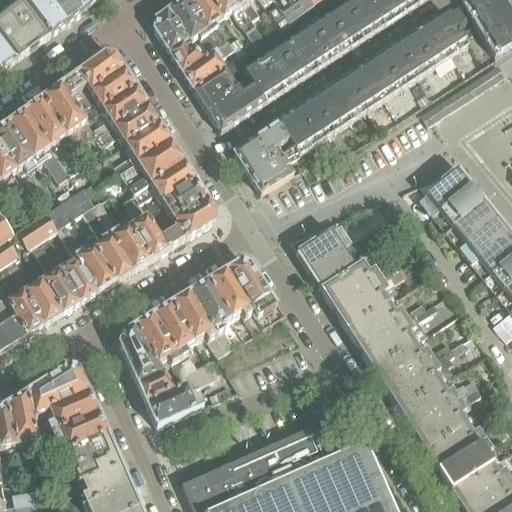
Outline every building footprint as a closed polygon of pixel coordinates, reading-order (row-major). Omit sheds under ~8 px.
[(68,29),(44,0),(16,0),(22,6),(50,42),(68,29)] [(84,17),(69,0),(44,0),(68,29),(84,17)] [(100,6),(94,0),(69,0),(84,17),(100,6)] [(222,24),(204,0),(190,0),(184,5),(218,54),(227,48),(229,50),(237,44),(233,40),(225,46),(214,30),(222,24)] [(263,47),(250,28),(230,0),(204,0),(222,24),(230,19),(255,53),(263,47)] [(255,1),(254,0),(230,0),(250,28),(258,22),(247,6),(255,1)] [(284,6),(279,0),(254,0),(255,1),(256,0),(267,0),(276,12),(284,6)] [(279,35),(313,11),(306,1),(304,0),(293,0),(292,2),(284,6),(276,12),(275,13),(282,23),(274,28),(279,35)] [(313,11),(328,0),(308,0),(306,1),(313,11)] [(383,34),(360,0),(342,11),(359,35),(365,45),(383,34)] [(399,23),(383,0),(360,0),(383,34),(399,23)] [(416,12),(408,0),(383,0),(399,23),(416,12)] [(432,1),(431,0),(408,0),(416,12),(432,1)] [(471,27),(504,7),(499,0),(477,0),(462,10),(461,10),(446,20),(454,31),(468,22),(471,27)] [(218,54),(184,5),(168,16),(189,48),(197,42),(201,49),(193,54),(201,65),(209,60),(218,54)] [(50,42),(22,6),(0,22),(16,40),(13,43),(25,59),(50,42)] [(482,45),(511,26),(511,19),(504,7),(471,27),(482,45)] [(359,35),(342,11),(326,22),(349,56),(365,45),(359,35)] [(193,54),(189,48),(168,16),(155,25),(153,36),(181,80),(201,65),(193,54)] [(467,52),(459,39),(454,31),(446,20),(429,31),(450,63),(467,52)] [(349,56),(326,22),(310,33),(332,66),(349,56)] [(495,62),(511,51),(511,26),(482,45),(494,63),(495,63),(495,62)] [(450,63),(429,31),(412,42),(433,74),(450,63)] [(332,66),(310,33),(293,43),(316,77),(332,66)] [(18,64),(0,42),(0,74),(2,76),(18,64)] [(433,74),(412,42),(395,53),(416,85),(433,74)] [(316,77),(293,43),(276,55),(299,88),(316,77)] [(224,75),(218,66),(233,56),(229,50),(227,48),(218,54),(209,60),(201,65),(181,80),(193,97),(224,75)] [(416,85),(395,53),(378,64),(399,96),(416,85)] [(299,88),(276,55),(260,65),(282,99),(299,88)] [(70,107),(102,87),(121,75),(114,64),(114,63),(103,62),(61,93),(68,104),(70,107)] [(399,96),(378,64),(361,76),(382,108),(399,96)] [(282,99),(260,65),(243,76),(236,66),(231,69),(239,80),(243,77),(254,92),(251,94),(263,111),(282,99)] [(503,82),(497,72),(490,76),(497,86),(503,82)] [(101,117),(134,95),(121,75),(102,87),(70,107),(78,118),(94,107),(101,117)] [(204,115),(237,94),(224,75),(193,97),(204,115)] [(382,108),(361,76),(345,86),(367,117),(382,108)] [(497,86),(490,76),(484,80),(491,90),(497,86)] [(491,90),(484,80),(478,84),(484,95),(491,90)] [(484,95),(478,84),(471,88),(478,99),(484,95)] [(367,117),(345,86),(328,97),(349,129),(367,117)] [(478,99),(471,88),(465,93),(471,103),(478,99)] [(91,137),(78,118),(70,107),(68,104),(61,93),(42,106),(66,143),(72,153),(81,148),(90,161),(100,154),(96,145),(91,137)] [(471,103),(465,93),(459,97),(465,107),(471,103)] [(219,139),(263,111),(251,94),(241,101),(237,94),(204,115),(219,139)] [(96,145),(146,113),(134,95),(101,117),(107,126),(91,137),(96,145)] [(349,129),(328,97),(311,108),(332,140),(349,129)] [(465,107),(459,97),(452,101),(459,111),(465,107)] [(459,111),(452,101),(446,105),(452,115),(459,111)] [(452,115),(446,105),(439,109),(446,119),(452,115)] [(59,149),(66,143),(42,106),(25,118),(48,155),(68,183),(78,176),(59,149)] [(332,140),(311,108),(295,118),(316,150),(332,140)] [(446,119),(439,109),(433,113),(440,123),(446,119)] [(123,152),(157,130),(146,113),(96,145),(100,154),(106,163),(111,160),(105,151),(117,143),(123,152)] [(440,123),(433,113),(427,117),(433,127),(440,123)] [(433,127),(427,117),(420,121),(427,132),(433,127)] [(48,155),(25,118),(7,131),(32,167),(38,163),(58,191),(68,183),(48,155)] [(316,150),(295,118),(277,130),(287,147),(291,154),(297,162),(316,150)] [(118,180),(168,147),(157,130),(123,152),(130,163),(114,173),(118,180)] [(279,162),(275,155),(287,147),(277,130),(249,148),(233,159),(248,183),(279,162)] [(25,171),(32,167),(7,131),(0,136),(0,155),(16,178),(19,182),(35,207),(45,199),(25,171)] [(133,203),(183,171),(168,147),(118,180),(133,203)] [(293,181),(286,170),(297,162),(291,154),(279,162),(248,183),(260,201),(293,181)] [(16,178),(0,155),(0,189),(5,185),(26,213),(35,207),(19,182),(12,186),(10,183),(16,178)] [(323,180),(317,168),(310,172),(316,184),(323,180)] [(161,210),(194,189),(183,171),(133,203),(138,211),(145,221),(149,218),(142,208),(154,200),(161,210)] [(437,217),(468,192),(456,177),(425,202),(437,217)] [(173,228),(206,207),(194,189),(161,210),(167,219),(154,227),(149,218),(145,221),(150,230),(155,238),(173,228)] [(450,233),(481,208),(468,192),(437,217),(450,233)] [(83,220),(91,213),(93,212),(82,196),(52,215),(64,232),(73,226),(83,220)] [(0,203),(0,223),(4,229),(14,222),(0,203)] [(159,245),(155,238),(150,230),(145,221),(138,211),(133,203),(123,209),(136,229),(128,234),(149,269),(168,257),(159,245)] [(168,257),(212,230),(214,219),(206,207),(173,228),(177,234),(159,245),(168,257)] [(149,269),(128,234),(119,240),(99,208),(93,212),(91,213),(133,278),(149,269)] [(463,249),(494,224),(481,208),(450,233),(463,249)] [(133,278),(91,213),(83,220),(102,251),(93,256),(115,289),(133,278)] [(56,238),(64,232),(52,215),(20,237),(32,255),(39,249),(48,243),(56,238)] [(0,249),(12,241),(4,229),(0,223),(0,249)] [(476,265),(507,240),(494,224),(463,249),(476,265)] [(115,289),(93,256),(83,262),(64,232),(56,238),(74,268),(96,301),(115,289)] [(13,266),(24,259),(32,255),(20,237),(12,241),(0,249),(0,275),(5,272),(13,266)] [(308,277),(342,256),(330,237),(297,259),(308,277)] [(489,281),(511,261),(511,245),(507,240),(476,265),(489,281)] [(96,301),(74,268),(66,272),(48,243),(39,249),(79,311),(96,301)] [(79,311),(39,249),(32,255),(49,283),(40,289),(61,322),(79,311)] [(320,296),(354,274),(342,256),(308,277),(320,296)] [(368,262),(365,258),(359,262),(361,266),(368,262)] [(501,296),(511,287),(511,261),(489,281),(501,296)] [(61,322),(40,289),(30,295),(13,266),(5,272),(42,334),(61,322)] [(394,293),(393,291),(406,283),(395,266),(384,273),(382,271),(373,277),(372,276),(367,279),(361,269),(354,274),(320,296),(345,335),(392,305),(387,298),(394,293)] [(282,324),(249,273),(238,270),(225,278),(261,336),(282,324)] [(429,284),(421,271),(415,275),(423,288),(429,284)] [(42,334),(5,272),(0,275),(0,292),(4,290),(14,305),(5,310),(13,324),(24,345),(42,334)] [(261,336),(225,278),(207,289),(230,327),(241,321),(253,341),(261,336)] [(511,309),(511,287),(501,296),(511,309)] [(230,327),(207,289),(189,300),(224,359),(233,354),(221,333),(230,327)] [(224,359),(189,300),(170,312),(193,350),(203,344),(216,364),(224,359)] [(428,340),(419,327),(427,322),(447,309),(443,303),(424,315),(413,322),(406,326),(392,305),(345,335),(372,377),(413,350),(428,340)] [(13,324),(5,310),(5,308),(0,308),(0,322),(2,322),(5,328),(13,324)] [(421,310),(410,317),(413,322),(424,315),(421,311),(421,310)] [(193,350),(170,312),(152,323),(187,380),(196,375),(202,371),(199,365),(192,369),(184,355),(193,350)] [(187,380),(152,323),(135,333),(158,371),(167,366),(179,386),(187,380)] [(0,359),(24,345),(13,324),(5,328),(0,331),(0,359)] [(163,380),(158,371),(135,333),(122,341),(121,341),(118,352),(136,392),(163,380)] [(453,383),(447,373),(451,370),(448,365),(453,361),(456,365),(467,358),(461,348),(450,355),(439,363),(432,368),(426,358),(425,357),(419,360),(413,350),(372,377),(399,418),(440,391),(453,383)] [(447,350),(435,357),(439,363),(450,355),(447,350)] [(193,405),(189,396),(191,395),(192,396),(216,384),(209,367),(202,371),(196,375),(187,380),(179,386),(170,391),(144,409),(155,435),(202,414),(197,403),(193,405)] [(27,400),(33,427),(87,401),(77,378),(67,375),(27,399),(27,400)] [(144,409),(170,391),(163,380),(136,392),(144,409)] [(463,417),(470,412),(468,409),(480,401),(472,390),(462,398),(465,403),(458,408),(452,399),(450,397),(446,400),(440,391),(399,418),(424,458),(465,431),(460,422),(465,419),(463,417)] [(36,445),(33,427),(27,400),(7,412),(14,454),(15,454),(17,466),(27,464),(24,448),(36,445)] [(38,449),(97,422),(87,400),(87,401),(33,427),(36,445),(38,449)] [(0,456),(14,454),(7,412),(0,415),(0,456)] [(106,441),(97,422),(38,449),(41,456),(61,447),(66,459),(106,441)] [(390,511),(364,451),(338,463),(323,429),(181,492),(189,511),(390,511)] [(491,459),(484,449),(477,437),(472,441),(465,431),(424,458),(450,498),(491,471),(485,462),(491,459)] [(499,431),(487,439),(490,444),(502,436),(499,431)] [(502,436),(490,444),(494,450),(506,443),(502,436)] [(96,473),(116,464),(106,441),(66,459),(62,461),(66,469),(71,467),(77,479),(74,480),(78,489),(81,489),(99,481),(96,473)] [(128,493),(116,464),(96,473),(99,481),(81,489),(86,502),(81,503),(85,511),(128,493)] [(511,502),(511,492),(509,488),(502,478),(498,481),(491,471),(450,498),(459,511),(511,511),(511,503),(511,502)] [(41,511),(49,511),(47,498),(37,500),(10,504),(1,506),(0,493),(0,492),(0,511),(41,511)] [(136,511),(128,493),(85,511),(84,511),(136,511)]
